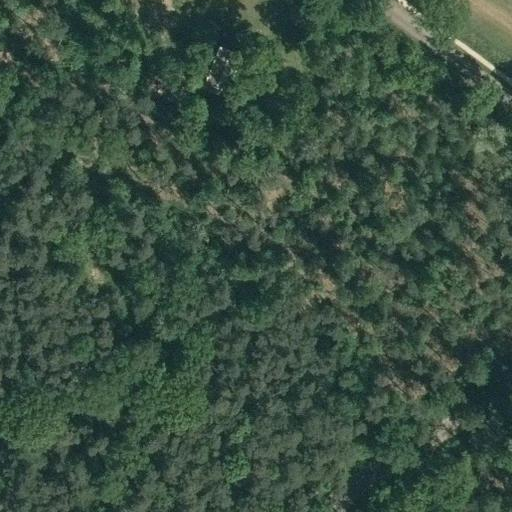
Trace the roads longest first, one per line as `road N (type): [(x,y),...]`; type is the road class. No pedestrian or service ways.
road 1 (unclassified): [(321,511),(401,451),(511,405)]
road 2 (track): [(369,0),(511,100)]
